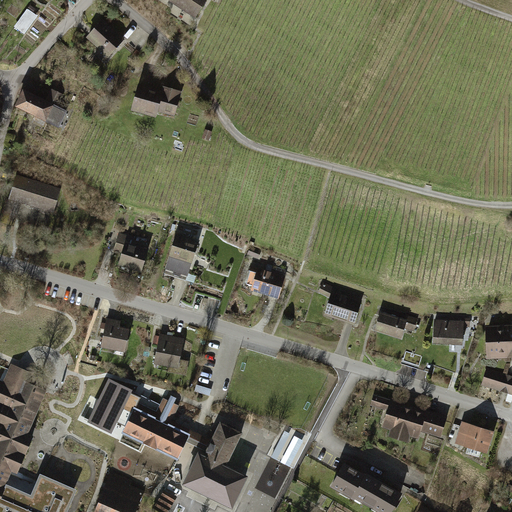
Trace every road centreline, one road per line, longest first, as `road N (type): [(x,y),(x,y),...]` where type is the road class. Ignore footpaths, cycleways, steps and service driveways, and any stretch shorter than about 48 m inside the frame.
road 1 (residential): [(0,262),(511,416)]
road 2 (residential): [(511,205),(250,145),(177,52),(115,0)]
